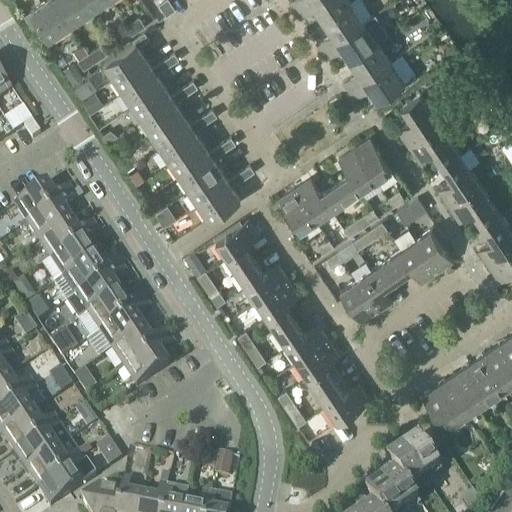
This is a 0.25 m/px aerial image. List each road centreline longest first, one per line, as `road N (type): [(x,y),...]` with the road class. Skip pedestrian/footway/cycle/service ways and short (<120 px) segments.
road 1 (unclassified): [(262,511),(266,438),(256,404),(161,258)]
road 2 (residential): [(257,198),(273,168),(177,30),(221,0)]
road 3 (residential): [(359,345),(257,198)]
road 4 (residential): [(298,511),(319,506),(336,486),(340,454),(404,413),(392,394)]
road 5 (unclassified): [(161,258),(77,135)]
road 6 (residential): [(392,394),(511,308)]
road 7 (residential): [(359,345),(473,265)]
road 8 (unclassified): [(77,135),(0,21)]
